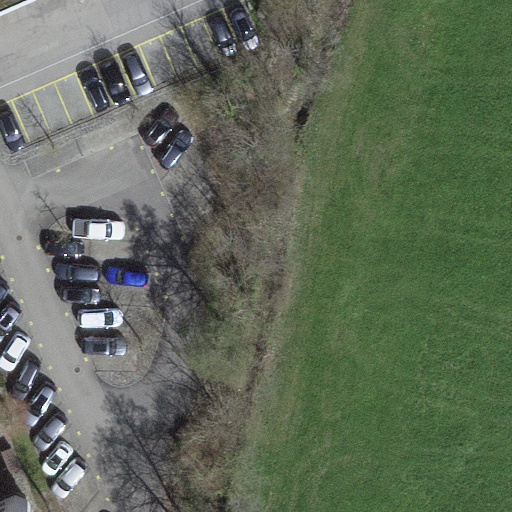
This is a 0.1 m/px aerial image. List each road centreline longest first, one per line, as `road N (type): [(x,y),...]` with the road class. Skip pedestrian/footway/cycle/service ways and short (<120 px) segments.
road 1 (residential): [(138,511),(0,208)]
road 2 (residential): [(159,0),(0,68)]
